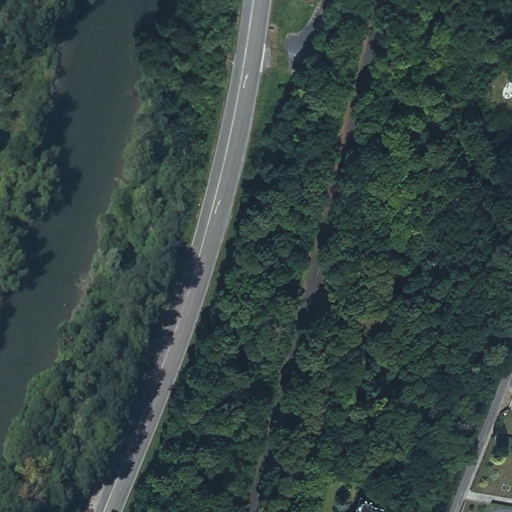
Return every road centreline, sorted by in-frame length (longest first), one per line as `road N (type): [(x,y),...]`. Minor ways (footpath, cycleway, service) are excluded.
road 1 (tertiary): [(370,0),(252,511)]
road 2 (primary): [(245,61),(200,267),(107,511)]
road 3 (residential): [(445,511),(511,350)]
